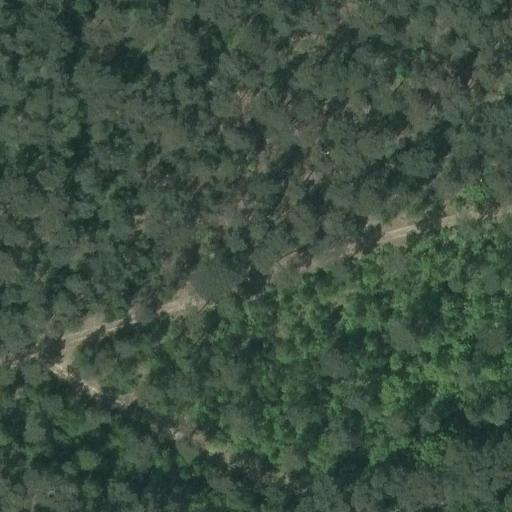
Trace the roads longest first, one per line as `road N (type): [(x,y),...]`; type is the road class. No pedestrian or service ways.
road 1 (track): [(0,355),(511,202)]
road 2 (track): [(511,496),(460,511),(209,456),(72,385),(29,347)]
